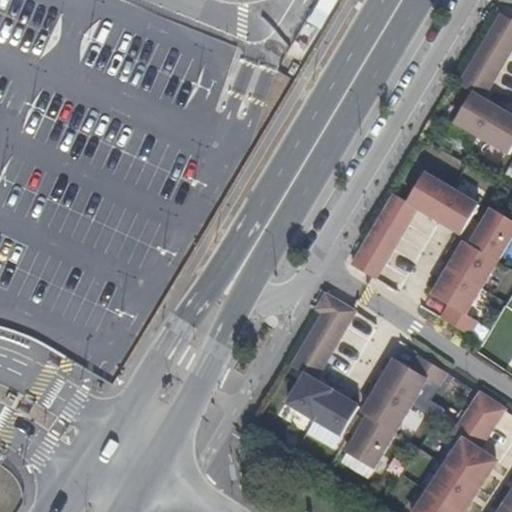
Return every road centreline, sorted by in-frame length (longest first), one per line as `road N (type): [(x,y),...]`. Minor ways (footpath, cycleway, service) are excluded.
road 1 (residential): [(315,259),(470,0)]
road 2 (primary): [(275,214),(171,343),(121,430)]
road 3 (primary): [(402,0),(275,214)]
road 4 (residential): [(315,259),(511,392)]
road 5 (primary): [(161,454),(238,304)]
road 6 (unclassified): [(121,430),(0,367)]
